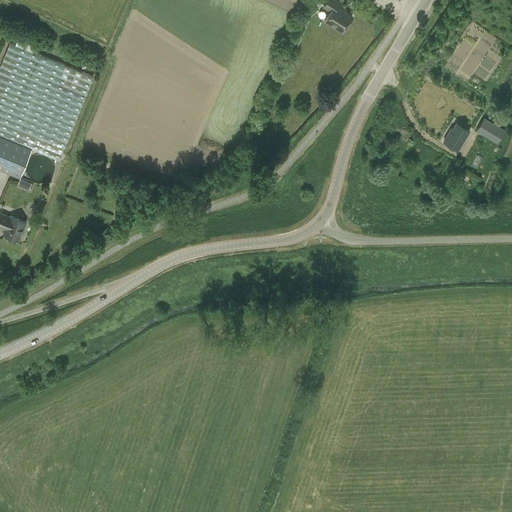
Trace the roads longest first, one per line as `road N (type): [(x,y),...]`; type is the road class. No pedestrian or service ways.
road 1 (tertiary): [(0,353),(170,260),(325,225)]
road 2 (tertiary): [(325,225),(350,138),(426,0)]
road 3 (unclassified): [(325,225),(366,240),(511,237)]
